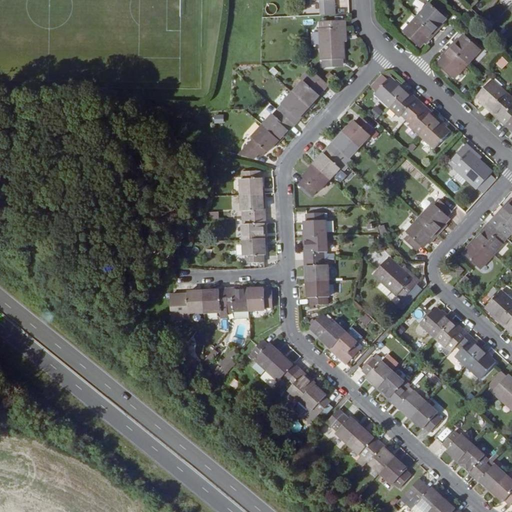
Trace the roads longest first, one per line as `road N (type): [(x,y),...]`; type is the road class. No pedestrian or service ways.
road 1 (trunk): [(257,511),(0,298)]
road 2 (residential): [(288,274),(295,339),(485,511)]
road 3 (trunk): [(0,327),(226,511)]
road 4 (residential): [(388,51),(287,165),(288,274)]
road 5 (residential): [(511,354),(441,291),(433,270),(511,177)]
road 6 (residential): [(511,162),(414,73)]
